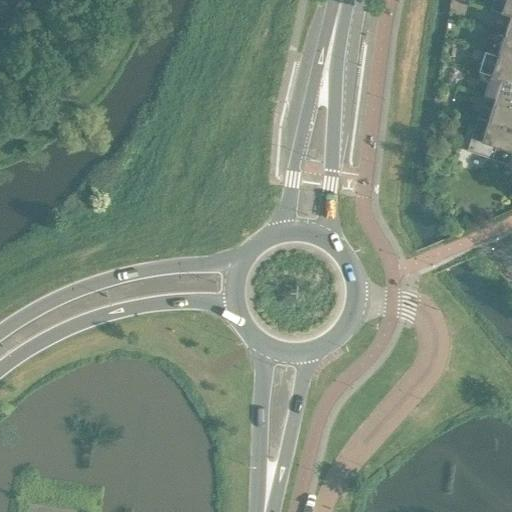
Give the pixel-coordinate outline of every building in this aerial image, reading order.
[(511,0),(492,0),(490,7),(507,12),(511,13),(511,0)] [(511,13),(507,12),(501,33),(511,36),(511,13)] [(511,36),(501,33),(494,54),(511,59),(511,36)] [(476,70),(497,77),(511,81),(511,59),(494,54),(483,50),(476,70)] [(511,81),(497,77),(491,98),(511,104),(511,81)] [(511,104),(491,98),(484,118),(511,127),(511,104)] [(511,127),(484,118),(476,116),(465,150),(507,164),(511,151),(511,127)]
